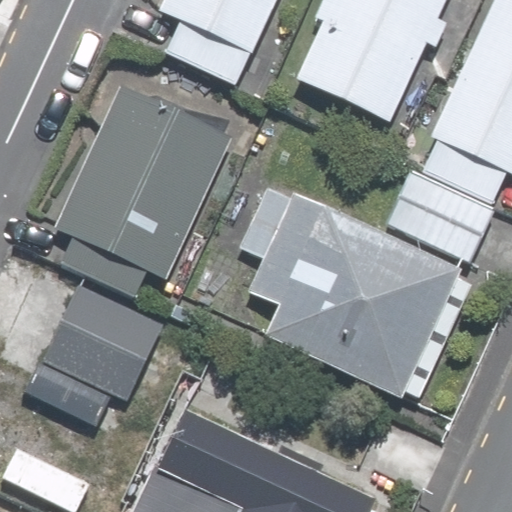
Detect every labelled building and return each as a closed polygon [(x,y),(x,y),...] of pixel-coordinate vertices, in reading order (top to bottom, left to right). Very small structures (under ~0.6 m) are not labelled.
[(146,0),(141,12),(170,24),(155,59),(235,93),(274,0),(146,0)] [(436,0),(308,0),(275,81),(386,126),(436,0)] [(511,0),(471,0),(412,138),(511,181),(511,0)] [(216,137),(109,93),(39,263),(145,307),(216,137)] [(410,146),(373,227),(460,267),(497,186),(410,146)] [(257,304),(242,339),(404,410),(464,273),(266,187),(237,254),(246,257),(230,292),(257,304)] [(138,346),(149,320),(11,261),(0,287),(0,369),(127,424),(157,354),(138,346)] [(362,511),(364,508),(166,413),(117,511),(362,511)]
